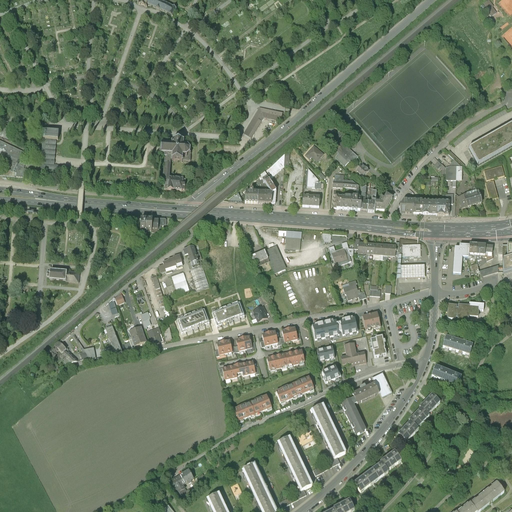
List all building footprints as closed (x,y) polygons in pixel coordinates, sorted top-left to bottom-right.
[(156,0),(130,0),(133,0),(136,2),(139,3),(138,5),(146,8),(147,5),(150,7),(153,8),(156,9),(159,11),(163,12),(166,14),(169,15),(172,17),(176,10),(172,8),(169,6),(166,4),(163,3),(160,1),(156,0)] [(488,10),(492,8),(493,7),(489,0),(483,4),(488,10)] [(488,10),(486,11),(487,12),(491,18),(496,14),(492,8),(488,10)] [(252,141),(264,120),(281,124),(283,115),(260,110),(244,136),(252,141)] [(1,132),(0,131),(0,136),(9,141),(14,130),(3,125),(1,132)] [(473,146),(469,149),(478,166),(511,147),(511,125),(473,146)] [(324,136),(334,145),(338,140),(340,138),(343,135),(332,126),(324,136)] [(55,144),(56,143),(58,143),(59,134),(43,133),(42,141),(46,142),(43,176),(53,177),(53,174),(53,172),(55,172),(69,173),(69,167),(55,167),(53,166),(54,160),(55,144)] [(352,167),(359,159),(352,152),(338,140),(334,145),(331,148),(352,167)] [(0,152),(20,162),(24,153),(0,141),(0,152)] [(188,146),(187,147),(184,147),(184,143),(185,143),(184,143),(184,142),(184,141),(183,141),(183,142),(176,142),(174,142),(174,141),(173,141),(173,142),(172,142),(172,143),(173,143),(173,144),(172,144),(171,145),(171,146),(168,146),(168,144),(167,144),(167,146),(163,145),(163,144),(162,144),(162,145),(161,145),(160,145),(160,146),(161,146),(161,148),(160,148),(160,150),(160,153),(161,153),(161,155),(160,155),(160,156),(161,156),(161,157),(164,157),(164,158),(165,159),(171,161),(172,161),(172,162),(173,162),(173,161),(182,162),(182,163),(183,162),(184,162),(190,162),(190,163),(191,162),(190,162),(190,156),(191,156),(191,155),(190,154),(190,151),(191,151),(191,150),(190,150),(188,148),(188,147),(188,146)] [(307,154),(305,156),(308,160),(311,157),(317,163),(324,156),(314,147),(307,154)] [(20,162),(0,152),(0,162),(5,165),(4,169),(15,174),(19,165),(20,162)] [(269,181),(284,167),(284,166),(285,155),(275,164),(271,168),(265,173),(261,176),(265,184),(256,189),(257,190),(259,193),(266,189),(268,192),(270,191),(272,194),(276,192),(269,181)] [(165,159),(163,186),(165,186),(164,190),(168,190),(168,191),(174,191),(182,192),(182,190),(185,191),(185,180),(183,180),(183,179),(177,179),(170,178),(169,178),(170,175),(170,174),(170,171),(170,168),(170,167),(170,164),(171,164),(170,164),(171,161),(165,159)] [(445,169),(445,182),(456,182),(456,168),(456,163),(454,161),(449,165),(449,168),(445,169)] [(5,165),(0,162),(0,176),(16,178),(16,175),(15,174),(4,169),(5,165)] [(19,165),(15,174),(16,175),(16,178),(26,179),(27,170),(24,170),(24,168),(19,165)] [(356,172),(355,172),(362,178),(369,171),(362,165),(359,168),(356,172)] [(501,168),(484,172),(486,182),(504,177),(501,168)] [(308,169),(307,188),(321,190),(321,184),(318,184),(319,181),(308,169)] [(343,177),(334,176),(333,188),(342,189),(343,181),(343,177)] [(352,182),(343,181),(342,189),(358,190),(358,188),(352,182)] [(493,183),(485,185),(490,202),(498,199),(493,183)] [(254,193),(253,193),(253,190),(250,190),(250,193),(246,192),(245,203),(258,204),(259,193),(256,193),(256,192),(254,192),(254,193)] [(458,198),(461,210),(482,205),(478,192),(473,194),(458,198)] [(272,194),(259,193),(258,204),(271,205),(272,194)] [(229,202),(242,203),(238,195),(229,202)] [(448,218),(448,216),(455,216),(455,201),(453,201),(453,196),(445,195),(444,203),(444,218),(448,218)] [(374,204),(374,211),(383,212),(391,200),(386,196),(383,201),(380,199),(378,202),(377,204),(374,204)] [(320,198),(303,197),(302,208),(319,209),(320,198)] [(331,210),(340,210),(341,197),(333,197),(331,210)] [(341,197),(340,210),(350,211),(351,198),(341,197)] [(351,198),(350,211),(359,212),(360,203),(360,199),(351,198)] [(412,202),(402,202),(399,210),(399,217),(412,217),(412,202)] [(421,202),(412,202),(412,217),(420,217),(421,202)] [(429,203),(421,202),(420,217),(429,217),(429,203)] [(444,203),(437,203),(436,217),(444,218),(444,203)] [(374,204),(367,204),(366,212),(374,213),(374,211),(374,204)] [(153,220),(141,220),(141,232),(152,232),(152,230),(158,231),(159,226),(159,221),(153,221),(153,220)] [(300,252),(302,233),(278,231),(278,237),(286,238),(285,251),(300,252)] [(331,235),(322,234),(322,236),(324,243),(330,243),(331,235)] [(347,244),(342,245),(344,251),(345,251),(348,261),(348,264),(351,263),(349,256),(353,257),(354,250),(349,250),(347,244)] [(358,254),(366,255),(366,245),(359,245),(358,250),(358,254)] [(366,255),(373,256),(374,246),(366,245),(366,255)] [(469,245),(469,247),(468,255),(476,256),(477,246),(469,245)] [(511,245),(507,245),(507,259),(503,260),(503,275),(511,271),(511,245)] [(373,256),(380,256),(381,246),(374,246),(373,256)] [(380,256),(387,257),(388,247),(381,246),(380,256)] [(420,246),(402,246),(402,247),(402,254),(402,258),(420,258),(420,246)] [(459,249),(455,249),(453,275),(461,275),(462,258),(468,259),(468,258),(468,255),(469,247),(459,246),(459,249)] [(485,246),(477,246),(476,256),(481,256),(485,256),(485,246)] [(274,247),(264,252),(268,259),(275,274),(284,270),(274,247)] [(395,248),(388,247),(387,257),(395,258),(396,248),(395,248)] [(193,248),(183,251),(185,257),(188,256),(191,264),(201,261),(202,260),(199,252),(195,253),(193,248)] [(345,251),(344,251),(336,253),(336,254),(332,256),(332,257),(335,265),(348,261),(345,251)] [(264,252),(250,258),(253,265),(268,259),(264,252)] [(412,267),(400,267),(401,256),(398,255),(396,279),(400,280),(413,280),(425,279),(424,266),(412,267)] [(164,267),(159,269),(160,274),(166,273),(166,275),(172,273),(171,271),(183,267),(180,257),(174,259),(174,260),(168,262),(163,264),(164,267)] [(188,265),(190,271),(202,267),(201,261),(191,264),(188,265)] [(478,265),(471,267),(475,277),(480,275),(480,272),(478,268),(478,265)] [(498,266),(480,272),(480,275),(482,279),(498,274),(498,266)] [(190,271),(197,293),(209,288),(202,267),(190,271)] [(66,284),(66,283),(79,284),(80,274),(67,273),(67,274),(50,273),(49,283),(66,284)] [(183,273),(172,277),(177,295),(189,291),(183,273)] [(162,289),(157,277),(151,279),(160,308),(166,307),(160,290),(162,289)] [(356,282),(349,284),(350,287),(344,289),(346,296),(347,295),(348,301),(353,300),(353,299),(359,298),(358,295),(361,294),(360,291),(358,292),(356,285),(357,285),(356,282)] [(378,287),(371,287),(370,290),(369,290),(368,294),(370,294),(370,297),(383,298),(384,294),(381,293),(381,291),(378,291),(378,287)] [(246,298),(247,297),(249,300),(255,297),(251,291),(244,294),(246,298)] [(365,293),(361,294),(358,295),(359,298),(360,301),(367,299),(365,293)] [(264,296),(259,298),(262,306),(268,304),(264,296)] [(121,297),(114,299),(117,307),(124,304),(121,297)] [(114,302),(108,304),(112,316),(114,315),(115,318),(120,316),(119,314),(118,314),(114,302)] [(244,317),(239,304),(226,309),(226,307),(221,309),(219,310),(220,311),(212,314),(217,327),(244,317)] [(456,307),(449,306),(448,319),(454,319),(454,322),(457,322),(457,326),(467,326),(468,316),(478,317),(478,311),(483,312),(484,305),(469,304),(469,305),(470,305),(470,307),(458,306),(458,308),(456,308),(456,307)] [(267,319),(263,308),(254,312),(255,315),(254,316),(256,319),(258,318),(259,322),(267,319)] [(209,324),(204,310),(191,315),(191,314),(186,316),(184,316),(185,318),(177,320),(182,334),(209,324)] [(140,316),(145,328),(150,326),(148,320),(150,320),(148,314),(140,316)] [(380,327),(377,314),(362,317),(365,331),(380,327)] [(317,326),(312,327),(315,341),(339,336),(339,333),(342,332),(343,336),(358,333),(355,319),(350,320),(350,319),(344,320),(345,321),(339,322),(340,324),(337,325),(336,321),(330,323),(330,321),(325,323),(325,324),(323,324),(322,323),(317,324),(317,326)] [(112,328),(106,330),(112,348),(101,350),(103,358),(115,356),(122,354),(112,328)] [(146,344),(141,329),(129,333),(134,348),(146,344)] [(159,329),(147,333),(151,346),(161,344),(159,336),(161,336),(159,329)] [(170,329),(164,330),(165,338),(163,338),(164,342),(166,342),(166,343),(172,341),(170,329)] [(291,329),(288,330),(291,342),(297,341),(298,341),(296,335),(295,329),(292,330),(291,329)] [(285,343),(291,342),(288,330),(285,331),(282,332),(283,338),(284,343),(285,343)] [(272,333),(269,334),(271,346),(278,344),(277,339),(275,333),(272,333)] [(265,347),(271,346),(269,334),(265,334),(265,335),(262,336),(264,342),(265,347)] [(69,335),(61,341),(63,343),(70,336),(69,335)] [(95,359),(94,349),(84,351),(74,337),(73,338),(79,349),(80,349),(83,354),(79,354),(82,361),(89,360),(90,360),(95,359)] [(382,337),(370,339),(371,344),(370,344),(371,347),(372,347),(373,351),(374,353),(373,353),(374,358),(379,357),(379,359),(382,358),(382,356),(386,355),(385,351),(384,349),(385,349),(384,344),(385,344),(385,341),(383,341),(382,337)] [(246,338),(243,339),(245,351),(252,349),(251,344),(249,338),(246,338)] [(451,339),(446,338),(443,348),(469,355),(472,348),(451,341),(451,339)] [(239,352),(245,351),(243,339),(240,339),(240,340),(236,340),(238,347),(239,352)] [(132,348),(130,341),(124,343),(126,350),(132,348)] [(226,342),(223,342),(226,354),(232,353),(231,348),(230,341),(226,342)] [(219,356),(226,354),(223,342),(220,343),(217,344),(218,351),(219,356)] [(55,347),(46,356),(51,361),(57,354),(56,353),(58,351),(63,355),(66,351),(59,343),(55,347)] [(353,367),(366,364),(364,353),(356,355),(355,350),(354,350),(353,345),(354,345),(354,344),(353,343),(347,344),(347,346),(344,346),(345,352),(346,352),(347,357),(341,358),(342,365),(352,363),(353,367)] [(332,348),(317,351),(319,362),(335,359),(332,348)] [(77,362),(66,351),(63,355),(66,358),(62,362),(66,366),(71,364),(72,364),(77,362)] [(289,355),(284,356),(286,367),(292,366),(292,367),(298,365),(299,365),(299,364),(304,363),(302,352),(298,353),(297,352),(289,354),(289,355)] [(281,368),(286,367),(284,356),(280,357),(280,356),(271,358),(271,359),(267,360),(269,371),(275,370),(275,371),(277,370),(280,369),(282,369),(281,368)] [(253,363),(247,364),(250,375),(255,374),(254,369),(253,363)] [(243,377),(250,375),(247,364),(241,365),(237,366),(240,376),(243,376),(243,377)] [(234,367),(228,368),(230,380),(237,378),(237,377),(240,376),(237,366),(234,366),(234,367)] [(335,367),(322,373),(324,378),(323,379),(325,384),(341,377),(339,372),(338,373),(335,367)] [(441,369),(435,367),(431,376),(457,387),(460,379),(440,371),(441,369)] [(225,381),(230,380),(228,368),(222,369),(223,375),(225,381)] [(392,394),(382,374),(372,379),(374,384),(378,393),(381,399),(392,394)] [(57,384),(54,378),(46,381),(49,388),(57,384)] [(297,384),(292,386),(297,396),(301,394),(302,395),(309,392),(309,391),(313,389),(309,379),(305,380),(304,380),(297,383),(297,384)] [(361,391),(352,395),(354,399),(356,403),(360,401),(361,402),(375,396),(374,395),(378,393),(374,384),(365,388),(364,386),(362,387),(360,388),(361,391)] [(292,398),(297,396),(292,386),(288,387),(280,390),(280,391),(276,393),(276,394),(276,395),(277,394),(277,395),(280,403),(285,401),(285,402),(293,399),(292,398)] [(254,402),(250,403),(255,415),(271,408),(267,396),(262,398),(254,401),(254,402)] [(440,403),(432,396),(420,408),(421,409),(427,416),(440,403)] [(344,411),(348,420),(358,415),(353,405),(356,403),(354,399),(351,401),(351,400),(341,405),(344,411)] [(238,422),(255,415),(250,403),(246,405),(245,405),(238,408),(238,409),(233,410),(238,422)] [(310,412),(319,430),(332,424),(323,406),(310,412)] [(409,422),(410,423),(417,429),(429,417),(427,416),(421,409),(409,422)] [(366,432),(358,415),(348,420),(352,428),(356,436),(366,432)] [(418,430),(417,429),(410,423),(398,435),(406,443),(418,430)] [(340,441),(332,424),(319,430),(327,447),(340,441)] [(278,444),(286,460),(297,454),(290,439),(278,444)] [(346,454),(340,441),(327,447),(333,460),(337,458),(346,454)] [(401,461),(395,452),(381,462),(381,463),(387,471),(401,461)] [(286,460),(293,476),(305,470),(297,454),(286,460)] [(313,471),(315,477),(324,472),(332,468),(340,464),(337,458),(333,460),(329,462),(329,463),(321,467),(313,471)] [(381,463),(368,473),(374,482),(388,472),(387,471),(381,463)] [(243,472),(250,487),(262,482),(255,466),(243,472)] [(195,478),(190,469),(172,479),(179,492),(187,487),(185,483),(195,478)] [(313,486),(305,470),(293,476),(301,491),(304,490),(313,486)] [(360,492),(374,482),(368,473),(354,483),(360,492)] [(270,498),(262,482),(250,487),(258,503),(270,498)] [(497,484),(471,504),(476,511),(480,511),(491,504),(504,493),(497,484)] [(288,499),(280,503),(282,508),(290,504),(298,500),(298,499),(306,495),(304,490),(301,491),(296,494),(296,495),(288,498),(288,499)] [(207,500),(213,511),(222,511),(227,510),(220,494),(207,500)] [(276,511),(270,498),(258,503),(262,511),(276,511)] [(349,511),(354,510),(349,500),(334,508),(334,509),(336,511),(349,511)]
